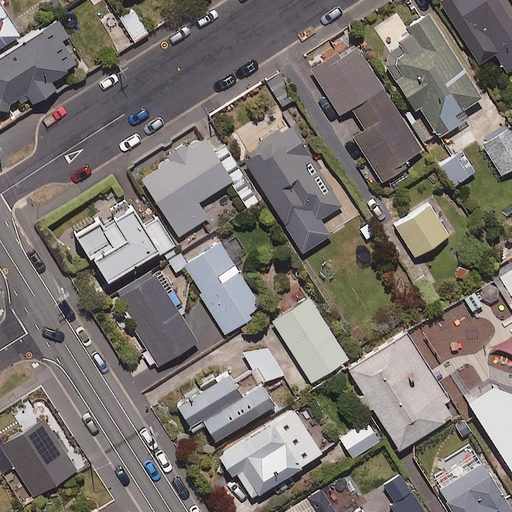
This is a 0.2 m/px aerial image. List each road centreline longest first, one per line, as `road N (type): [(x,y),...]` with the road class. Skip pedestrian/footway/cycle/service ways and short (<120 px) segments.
road 1 (tertiary): [(0,194),(303,0)]
road 2 (tertiary): [(49,318),(171,511)]
